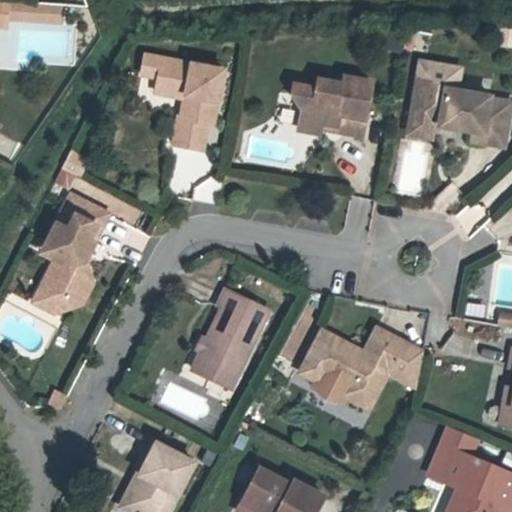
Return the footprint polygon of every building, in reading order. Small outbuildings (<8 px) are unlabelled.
[(399,50),(402,34),(383,31),(380,47),(399,50)] [(159,77),(163,58),(147,55),(143,73),(159,77)] [(177,125),(173,144),(201,150),(207,124),(212,125),(223,71),(163,58),(159,77),(158,82),(187,88),(185,98),(179,126),(177,125)] [(361,135),(371,82),(345,77),(343,84),(318,79),(316,88),(293,84),(291,93),(302,109),(298,129),(319,133),(320,128),(321,123),(335,126),(334,130),(361,135)] [(445,86),(417,81),(410,121),(413,126),(426,129),(432,125),(433,125),(473,132),(471,141),(503,147),(511,103),(489,98),(489,97),(445,89),(445,86)] [(187,88),(158,82),(156,92),(185,98),(187,88)] [(410,121),(407,134),(431,138),(433,125),(432,125),(426,129),(413,126),(410,121)] [(78,177),(86,161),(69,153),(61,168),(71,173),(78,177)] [(71,173),(61,168),(55,180),(64,185),(71,173)] [(70,195),(47,241),(60,248),(55,260),(39,291),(58,301),(75,296),(87,272),(84,261),(81,253),(88,240),(93,243),(108,215),(70,195)] [(84,261),(93,243),(88,240),(81,253),(84,261)] [(41,253),(55,260),(60,248),(47,241),(41,253)] [(58,301),(39,291),(33,302),(53,313),(81,304),(91,284),(87,272),(75,296),(58,301)] [(235,379),(268,311),(225,290),(217,306),(222,308),(206,341),(201,351),(192,370),(213,380),(217,371),(235,379)] [(511,328),(511,316),(499,314),(497,326),(511,328)] [(416,388),(423,353),(376,329),(363,353),(362,356),(358,354),(354,348),(321,331),(299,372),(315,381),(322,378),(323,376),(345,387),(344,390),(346,397),(364,406),(371,404),(387,373),(416,388)] [(197,349),(201,351),(206,341),(202,338),(197,349)] [(217,371),(213,380),(231,389),(235,379),(217,371)] [(498,424),(506,426),(510,407),(511,407),(511,405),(511,388),(505,387),(498,424)] [(448,427),(441,445),(468,456),(476,438),(448,427)] [(147,459),(155,443),(151,440),(143,457),(147,459)] [(167,511),(193,463),(155,443),(147,459),(139,474),(144,477),(127,511),(129,511),(167,511)] [(450,505),(447,511),(511,511),(511,510),(511,506),(511,503),(511,475),(468,456),(441,445),(428,475),(458,487),(465,490),(460,502),(450,505)] [(314,511),(322,496),(293,481),(290,486),(258,469),(241,503),(258,511),(314,511)] [(127,511),(144,477),(139,474),(137,473),(120,507),(127,511)] [(458,487),(450,505),(460,502),(465,490),(458,487)] [(258,511),(241,503),(236,511),(258,511)]
